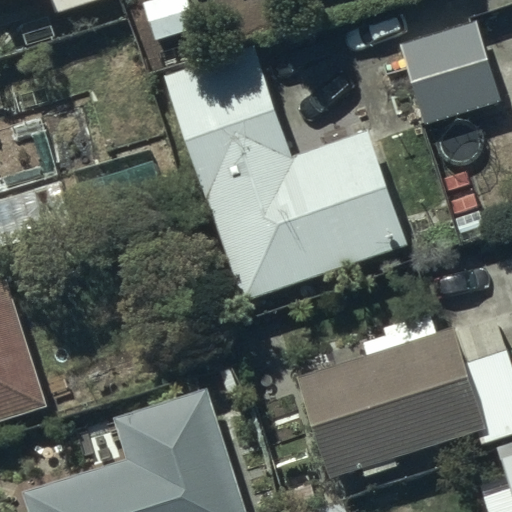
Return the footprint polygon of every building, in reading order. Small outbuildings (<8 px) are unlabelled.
[(54,0),(57,8),(82,0),(54,0)] [(400,45),(424,126),(496,105),(472,24),(400,45)] [(164,79),(239,302),(404,247),(365,132),(290,157),(253,49),(164,79)] [(66,187),(0,202),(0,249),(77,231),(66,187)] [(0,419),(42,406),(4,284),(0,284),(0,419)] [(394,469),(390,457),(468,432),(473,447),(511,434),(511,365),(506,348),(458,363),(448,331),(433,336),(427,318),(378,333),(380,341),(360,348),(364,359),(296,381),(327,478),(358,467),(362,479),(394,469)] [(237,511),(204,392),(114,417),(126,461),(22,490),(28,511),(237,511)] [(511,442),(496,447),(511,500),(511,442)]
